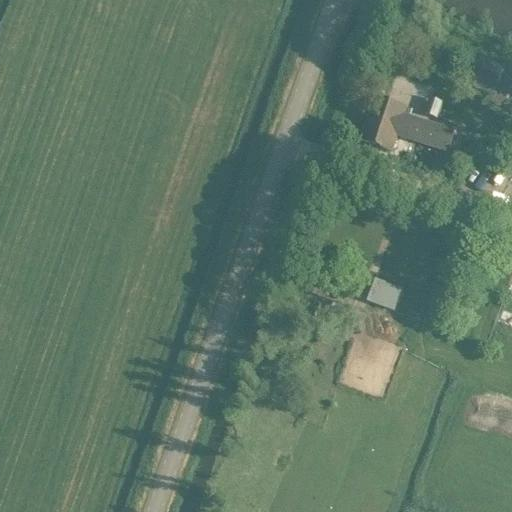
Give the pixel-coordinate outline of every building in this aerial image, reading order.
[(492,92),(511,97),(511,73),(481,63),(477,77),(496,82),(492,92)] [(359,140),(391,151),(397,137),(447,153),(457,125),(442,120),(441,124),(404,113),(406,106),(374,96),(359,140)] [(424,112),(436,117),(441,101),(429,97),(424,112)] [(511,159),(505,156),(498,171),(510,177),(511,172),(511,159)] [(374,279),(366,300),(393,310),(401,288),(374,279)]
